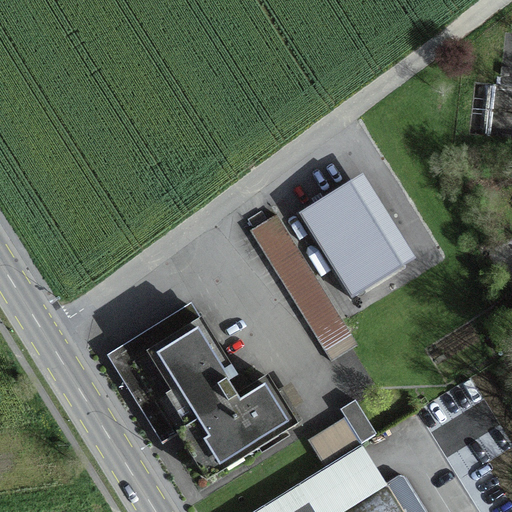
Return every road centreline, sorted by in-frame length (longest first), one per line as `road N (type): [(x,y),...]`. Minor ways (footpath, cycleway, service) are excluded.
road 1 (unclassified): [(50,343),(493,0)]
road 2 (secondary): [(50,343),(153,511)]
road 3 (unknown): [(182,241),(200,242),(223,260),(295,362)]
